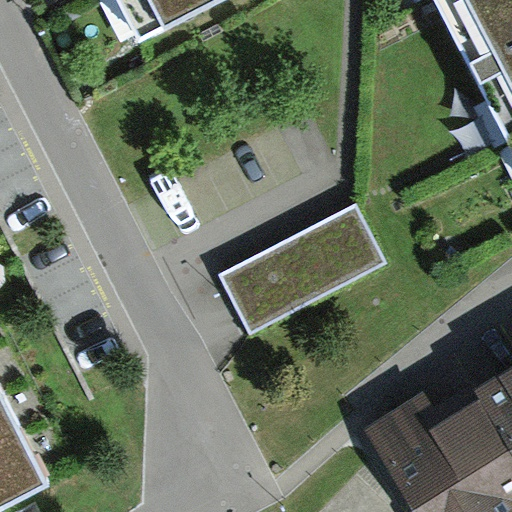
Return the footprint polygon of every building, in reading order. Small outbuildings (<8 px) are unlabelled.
[(121,0),(140,34),(206,0),(121,0)] [(511,0),(422,0),(511,173),(511,0)] [(354,207),(219,280),(250,335),(385,262),(354,207)] [(511,511),(511,367),(477,390),(483,399),(450,420),(442,425),(423,394),(366,430),(417,511),(511,511)] [(0,507),(50,483),(0,384),(0,507)]
